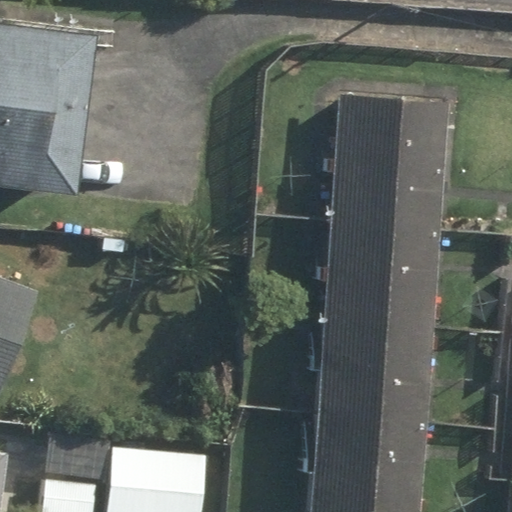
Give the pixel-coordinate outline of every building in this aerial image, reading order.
[(88,27),(0,13),(0,180),(67,190),(88,27)] [(412,511),(444,97),(334,88),(300,511),(412,511)] [(0,373),(34,288),(0,274),(0,373)] [(199,511),(205,435),(43,423),(40,472),(101,476),(98,511),(199,511)] [(89,511),(92,478),(42,475),(40,511),(89,511)]
